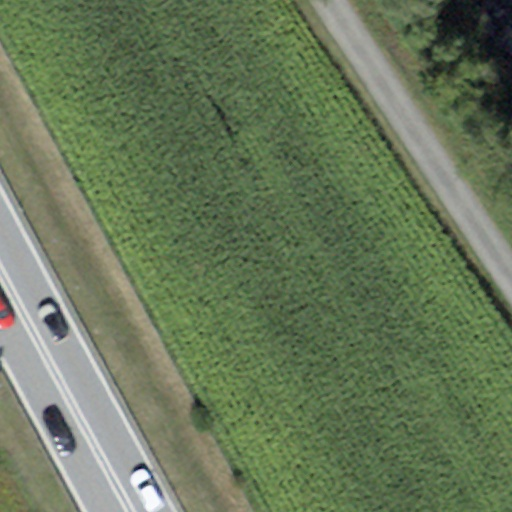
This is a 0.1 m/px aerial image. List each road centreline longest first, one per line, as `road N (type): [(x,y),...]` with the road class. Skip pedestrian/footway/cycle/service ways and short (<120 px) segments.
road 1 (unclassified): [(511,277),(329,0)]
road 2 (trunk): [(0,272),(128,511)]
